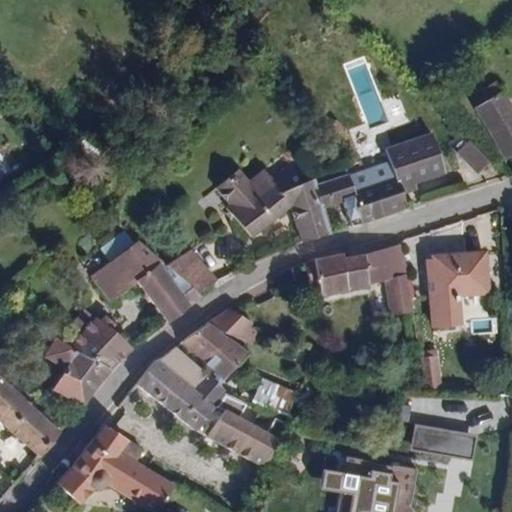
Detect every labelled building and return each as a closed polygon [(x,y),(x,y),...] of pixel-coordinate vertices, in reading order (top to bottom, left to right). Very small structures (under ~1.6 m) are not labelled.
[(511,153),(511,110),(500,89),(474,105),(504,158),(511,153)] [(399,186),(443,170),(430,131),(384,147),(388,159),(315,183),(321,204),(344,197),(353,224),(405,204),(399,186)] [(477,171),(487,161),(467,140),(457,149),(477,171)] [(250,236),(289,205),(299,241),(328,232),(321,204),(315,183),(313,176),(280,189),(262,166),(247,178),(238,167),(212,187),(226,203),(223,205),(250,236)] [(164,263),(123,226),(97,247),(108,260),(90,273),(110,299),(134,280),(166,320),(200,295),(197,292),(164,263)] [(365,283),(383,279),(390,315),(409,312),(405,281),(406,281),(397,245),(340,258),(340,254),(313,259),(301,264),(307,284),(315,283),(319,302),(328,301),(328,293),(366,287),(365,283)] [(214,278),(188,249),(164,263),(197,292),(214,278)] [(486,294),(482,252),(429,257),(429,261),(433,298),(427,299),(429,327),(458,324),(455,296),(486,294)] [(433,298),(429,261),(424,262),(427,299),(433,298)] [(69,344),(94,315),(81,305),(53,335),(69,344)] [(311,343),(303,308),(288,311),(296,346),(311,343)] [(258,334),(248,329),(250,323),(225,309),(205,324),(215,332),(251,345),(258,334)] [(113,363),(132,347),(94,315),(69,344),(109,368),(113,363)] [(244,355),(215,332),(205,324),(180,343),(203,362),(220,379),(244,355)] [(79,403),(109,368),(69,344),(53,335),(47,331),(43,338),(50,343),(42,355),(62,368),(52,384),(79,403)] [(316,368),(311,343),(296,346),(290,348),(293,360),(316,368)] [(223,391),(173,348),(156,361),(235,419),(243,404),(222,392),(223,391)] [(438,390),(433,357),(421,358),(427,390),(438,390)] [(427,390),(421,358),(416,359),(420,389),(427,390)] [(235,419),(156,361),(154,360),(133,387),(190,432),(202,436),(214,414),(233,424),(234,421),(235,419)] [(58,428),(0,375),(0,419),(37,454),(58,428)] [(286,416),(294,394),(258,379),(249,401),(286,416)] [(278,441),(286,421),(243,404),(235,419),(234,421),(278,441)] [(221,444),(233,424),(214,414),(202,436),(221,444)] [(233,424),(221,444),(271,469),(286,443),(278,441),(234,421),(233,424)] [(480,434),(419,423),(415,447),(475,459),(480,434)] [(154,511),(171,484),(133,462),(141,450),(102,426),(54,484),(78,506),(92,490),(100,489),(105,485),(146,511),(154,511)] [(377,474),(332,463),(327,486),(345,491),(342,511),(410,511),(416,507),(420,465),(400,462),(399,470),(378,466),(377,474)] [(0,499),(15,481),(0,468),(0,499)]
